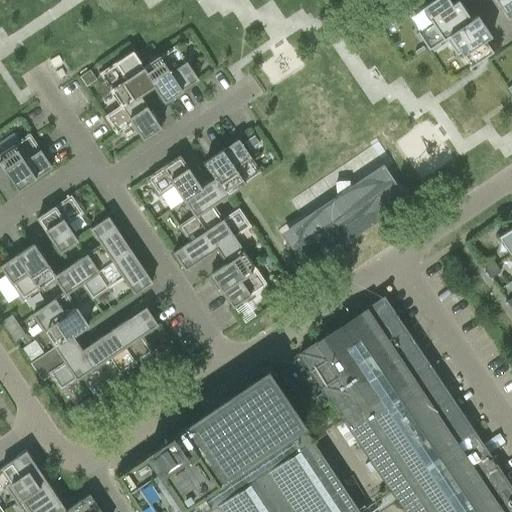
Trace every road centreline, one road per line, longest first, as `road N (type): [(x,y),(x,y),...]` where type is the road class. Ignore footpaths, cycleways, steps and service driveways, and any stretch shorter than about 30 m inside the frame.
road 1 (residential): [(232,367),(511,180)]
road 2 (residential): [(109,183),(232,367)]
road 3 (residential): [(87,460),(232,367)]
road 4 (residential): [(109,183),(247,92)]
